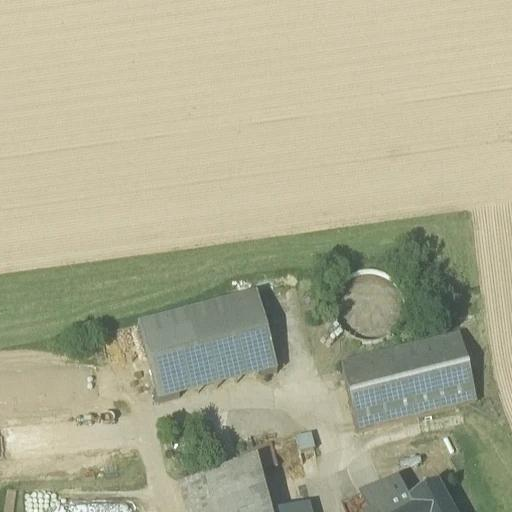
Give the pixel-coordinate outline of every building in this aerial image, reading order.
[(360,347),(374,347),(387,341),(397,331),(403,318),(403,304),(397,291),(388,281),(375,276),(360,276),(347,281),(337,291),(332,304),(332,318),(337,331),(347,341),(360,347)] [(137,328),(157,406),(276,375),(256,298),(137,328)] [(340,367),(356,435),(475,405),(458,337),(340,367)] [(239,454),(245,476),(277,468),(270,445),(239,454)] [(254,461),(208,475),(214,497),(248,487),(252,503),(265,500),(254,461)] [(185,511),(217,511),(214,497),(208,475),(178,483),(185,511)] [(341,507),(342,511),(386,511),(406,501),(396,483),(341,507)] [(449,511),(435,485),(406,501),(386,511),(449,511)] [(309,511),(308,505),(281,511),(268,511),(265,500),(252,503),(248,487),(214,497),(217,511),(309,511)]
